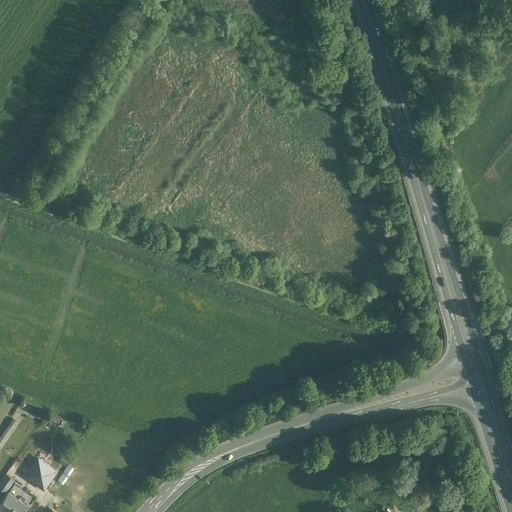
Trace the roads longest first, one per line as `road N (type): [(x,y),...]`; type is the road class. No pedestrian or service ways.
road 1 (track): [(511,327),(340,319),(0,194)]
road 2 (primary): [(476,370),(363,0)]
road 3 (primary): [(151,511),(204,464),(243,443),(476,370)]
road 4 (primary): [(511,486),(476,370)]
